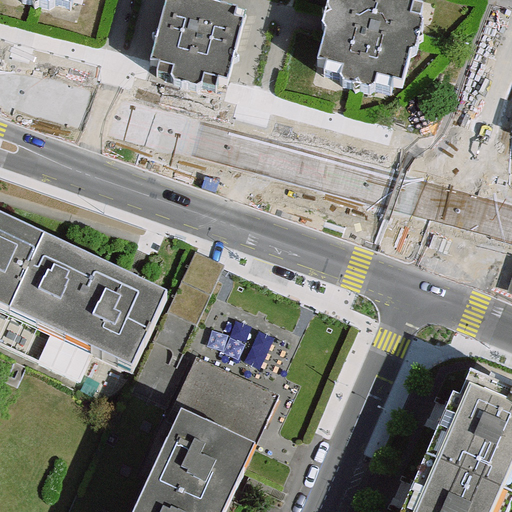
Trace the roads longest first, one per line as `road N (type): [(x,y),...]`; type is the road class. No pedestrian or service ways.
road 1 (tertiary): [(415,291),(78,171)]
road 2 (residential): [(415,291),(511,48)]
road 3 (residential): [(321,511),(415,291)]
